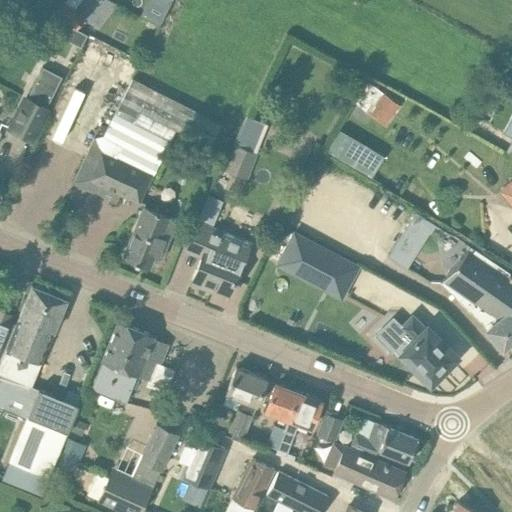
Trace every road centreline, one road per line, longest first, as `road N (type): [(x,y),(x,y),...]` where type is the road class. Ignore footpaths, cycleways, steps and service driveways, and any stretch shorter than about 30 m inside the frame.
road 1 (tertiary): [(0,242),(424,414),(451,416)]
road 2 (residential): [(392,511),(225,439)]
